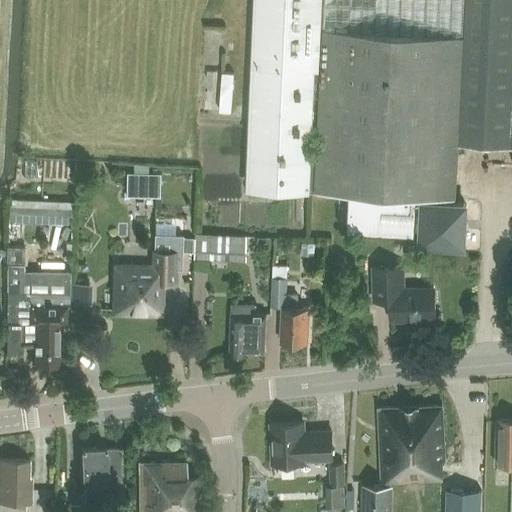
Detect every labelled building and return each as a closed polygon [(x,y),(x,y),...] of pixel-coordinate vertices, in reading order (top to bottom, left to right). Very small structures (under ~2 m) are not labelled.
[(258,0),(256,63),(258,63),(317,66),(320,19),(320,0),(258,0)] [(466,0),(320,0),(320,19),(465,26),(466,0)] [(317,66),(311,191),(336,192),(336,191),(350,192),(453,197),(453,198),(456,198),(458,143),(465,26),(320,19),(317,66)] [(195,26),(197,38),(210,36),(209,24),(195,26)] [(217,28),(216,51),(227,52),(229,28),(217,28)] [(211,111),(228,111),(229,70),(212,70),(211,111)] [(154,194),(155,171),(121,171),(121,194),(154,194)] [(269,188),(251,188),(250,198),(268,199),(269,188)] [(453,202),(453,198),(453,197),(350,192),(348,232),(416,235),(416,231),(420,231),(419,242),(422,245),(462,247),(465,245),(466,230),(467,230),(468,220),(467,220),(467,205),(465,202),(453,202)] [(118,266),(117,310),(161,311),(162,283),(176,283),(176,269),(182,269),(182,250),(192,251),(193,237),(183,237),(183,234),(154,233),(154,249),(153,249),(153,267),(118,266)] [(200,233),(200,259),(242,258),(241,233),(200,233)] [(7,263),(7,317),(30,316),(30,305),(66,304),(71,304),(71,270),(24,269),(24,263),(7,263)] [(404,265),(373,266),(374,300),(390,300),(391,320),(416,320),(416,322),(436,321),(435,287),(404,288),(404,265)] [(282,306),(281,341),(292,341),(293,344),(303,344),(304,342),(307,342),(308,307),(297,307),(297,295),(285,295),(285,306),(282,306)] [(268,314),(256,313),(257,303),(231,303),(229,352),(249,353),(249,352),(266,353),(268,314)] [(66,304),(30,305),(30,316),(30,322),(35,322),(35,362),(60,362),(59,322),(66,322),(66,304)] [(442,479),(442,461),(445,461),(443,404),(379,407),(382,481),(442,479)] [(496,464),(511,464),(511,507),(511,511),(511,418),(497,418),(496,464)] [(271,423),(273,463),(305,461),(305,460),(333,459),(332,431),(304,432),(303,422),(271,423)] [(85,492),(99,492),(99,488),(109,487),(110,504),(124,503),(123,481),(120,482),(118,451),(115,448),(106,448),(106,446),(82,447),(85,492)] [(29,478),(29,459),(0,458),(0,511),(24,511),(25,501),(30,501),(31,478),(29,478)] [(201,511),(201,476),(186,476),(186,460),(138,461),(139,511),(201,511)] [(331,463),(332,484),(344,483),(343,463),(331,463)] [(362,511),(391,511),(393,487),(363,486),(362,511)] [(447,488),(445,511),(480,511),(481,490),(447,488)] [(69,504),(69,511),(85,511),(84,503),(69,504)]
